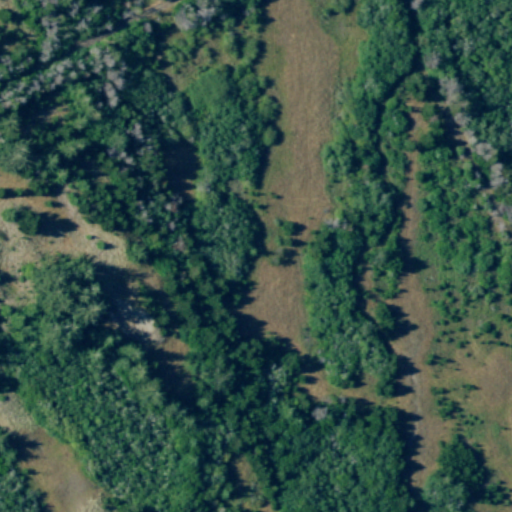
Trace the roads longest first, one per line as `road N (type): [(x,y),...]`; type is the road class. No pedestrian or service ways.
road 1 (residential): [(295,511),(52,0)]
road 2 (residential): [(511,244),(396,0)]
road 3 (residential): [(0,91),(189,0)]
